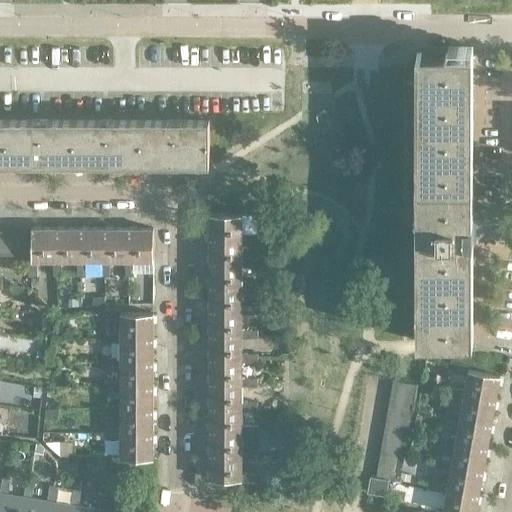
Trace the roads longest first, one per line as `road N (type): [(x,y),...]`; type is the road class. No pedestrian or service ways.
road 1 (residential): [(0,24),(379,24),(431,35),(511,36)]
road 2 (residential): [(0,185),(177,190),(174,508)]
